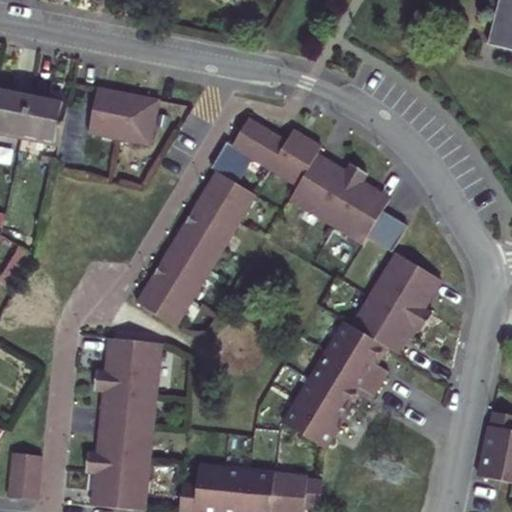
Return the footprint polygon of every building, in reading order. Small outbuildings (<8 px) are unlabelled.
[(511,0),(489,0),(477,44),(511,54),(511,0)] [(80,94),(71,137),(132,148),(140,106),(133,105),(92,97),(80,94)] [(0,138),(9,140),(16,101),(0,98),(0,138)] [(9,140),(45,147),(53,107),(33,104),(16,101),(9,140)] [(293,181),(284,196),(355,238),(357,233),(386,250),(391,241),(402,224),(373,207),(380,195),(360,183),(353,179),(359,170),(344,160),(338,170),(333,166),(310,152),(315,143),(297,132),(288,127),(281,138),(243,115),(232,133),(227,143),(246,154),(293,181)] [(140,288),(133,301),(172,324),(251,192),(231,180),(246,154),(227,143),(221,139),(206,165),(211,168),(202,184),(185,212),(169,239),(153,266),(140,288)] [(11,276),(28,242),(27,241),(18,237),(0,270),(11,276)] [(439,281),(394,254),(368,299),(350,327),(343,323),(282,425),(324,450),(332,437),(345,416),(356,397),(359,391),(373,397),(387,371),(375,364),(379,357),(385,347),(396,353),(408,332),(412,326),(421,331),(430,315),(422,310),(426,304),(439,281)] [(92,479),(89,507),(140,511),(157,344),(107,339),(104,364),(103,372),(94,371),(91,389),(101,391),(100,400),(95,446),(95,454),(85,453),(83,471),(92,473),(92,479)] [(511,420),(488,416),(486,428),(477,464),(474,481),(511,489),(511,420)] [(13,455),(8,499),(37,502),(42,458),(13,455)] [(182,486),(179,511),(317,511),(321,479),(304,479),(304,476),(198,469),(196,487),(182,486)]
